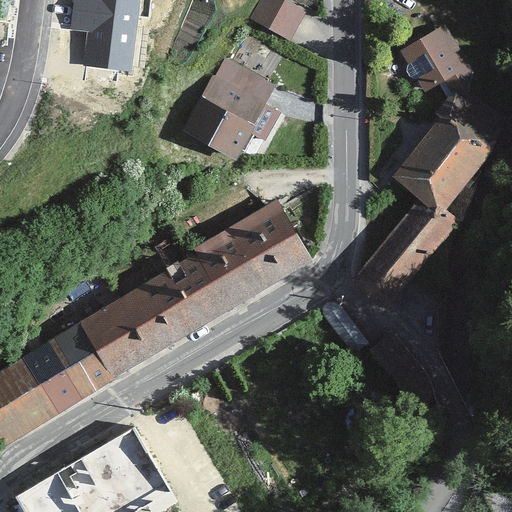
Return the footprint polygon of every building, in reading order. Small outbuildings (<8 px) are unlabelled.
[(74,0),(73,31),(86,32),(84,70),(138,72),(141,0),(74,0)] [(302,11),(281,0),(264,0),(255,18),(289,35),(302,11)] [(447,28),(441,31),(463,67),(469,64),(447,28)] [(463,67),(441,31),(408,51),(415,63),(412,64),(410,70),(415,78),(420,79),(423,77),(431,89),(442,82),(454,102),(463,90),(469,94),(475,76),(469,64),(463,67)] [(259,79),(228,62),(219,80),(217,79),(191,130),(238,156),(241,150),(251,132),(265,107),(250,97),(259,79)] [(507,122),(463,90),(454,102),(444,114),(446,115),(403,172),(420,186),(432,196),(448,209),(494,151),(507,122)] [(271,133),(280,113),(267,106),(257,127),(271,133)] [(258,136),(251,132),(241,150),(248,154),(258,136)] [(420,186),(403,172),(398,179),(403,183),(415,192),(420,186)] [(448,209),(432,196),(362,281),(391,304),(461,221),(448,209)] [(309,263),(278,210),(177,270),(161,279),(101,316),(30,356),(62,408),(309,263)] [(177,270),(164,246),(147,255),(161,279),(177,270)] [(336,302),(334,302),(326,306),(325,316),(328,321),(348,350),(353,352),(357,353),(359,351),(371,343),(340,305),(338,303),(336,302)] [(511,332),(511,329),(494,326),(490,354),(508,357),(511,332)] [(432,383),(395,335),(376,350),(422,409),(427,404),(432,394),(433,389),(433,385),(432,383)] [(508,357),(490,354),(485,380),(503,383),(508,357)] [(62,408),(30,356),(26,358),(30,364),(0,380),(0,424),(8,439),(62,408)] [(0,380),(30,364),(26,358),(0,373),(0,380)] [(101,511),(164,476),(137,429),(131,432),(18,499),(25,511),(101,511)]
